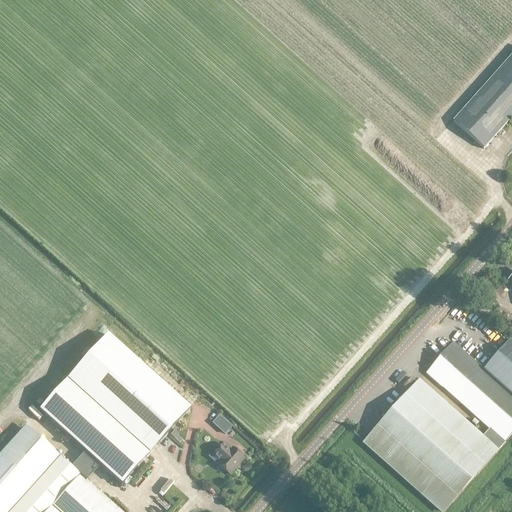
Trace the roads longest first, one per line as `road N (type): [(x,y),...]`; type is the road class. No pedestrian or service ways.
road 1 (tertiary): [(254,511),(511,226)]
road 2 (unknown): [(300,460),(293,417),(494,195)]
